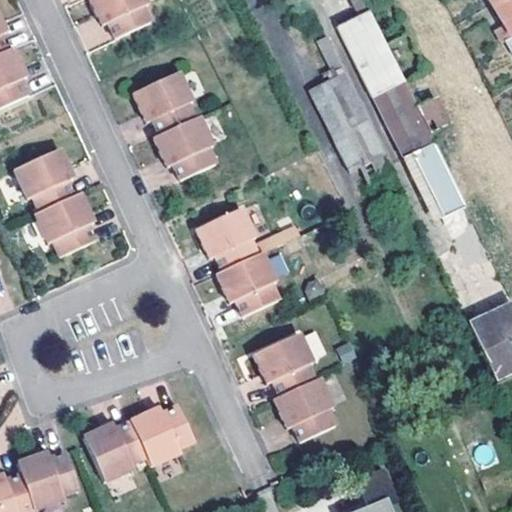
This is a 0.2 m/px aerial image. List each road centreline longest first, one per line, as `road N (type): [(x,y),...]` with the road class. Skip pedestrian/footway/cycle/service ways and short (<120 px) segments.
road 1 (residential): [(159,265),(30,324),(22,347),(38,388),(56,396),(79,390),(194,344)]
road 2 (residential): [(37,0),(159,265)]
road 3 (residential): [(194,344),(256,473)]
